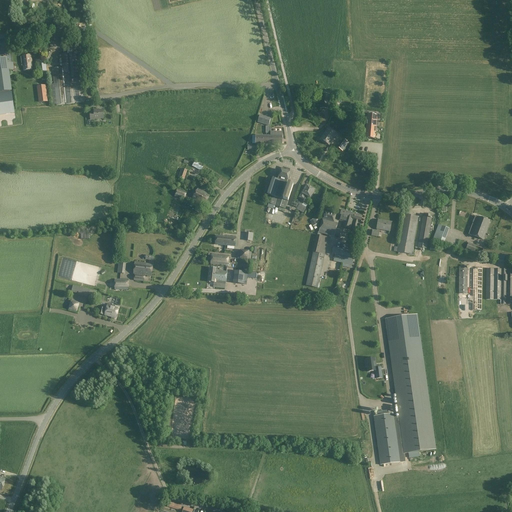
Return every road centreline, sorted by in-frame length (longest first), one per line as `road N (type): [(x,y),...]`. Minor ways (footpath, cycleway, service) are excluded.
road 1 (unclassified): [(7,511),(64,390),(150,308),(225,193),(293,150)]
road 2 (unknown): [(371,253),(391,389),(387,404),(369,408),(379,490)]
road 3 (unclassified): [(293,150),(256,0)]
road 4 (unclassified): [(361,399),(348,304),(363,252)]
road 5 (unclassified): [(507,208),(438,190),(376,196)]
